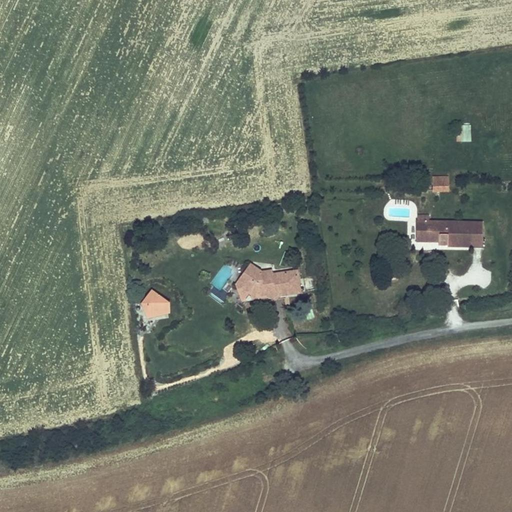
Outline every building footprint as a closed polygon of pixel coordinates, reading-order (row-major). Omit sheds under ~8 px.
[(470,125),(455,126),(456,142),(471,142),(470,125)] [(448,177),(432,177),(432,193),(448,193),(448,177)] [(482,249),(482,222),(429,221),(429,216),(417,216),(417,221),(415,221),(415,244),(437,244),(437,247),(447,248),(447,249),(482,249)] [(299,289),(297,270),(272,274),(271,271),(260,272),(250,264),(238,280),(245,286),(240,292),(254,302),(284,298),(283,291),(299,289)] [(240,292),(245,286),(238,280),(233,286),(240,292)] [(299,289),(283,291),(284,298),(300,295),(299,289)]
